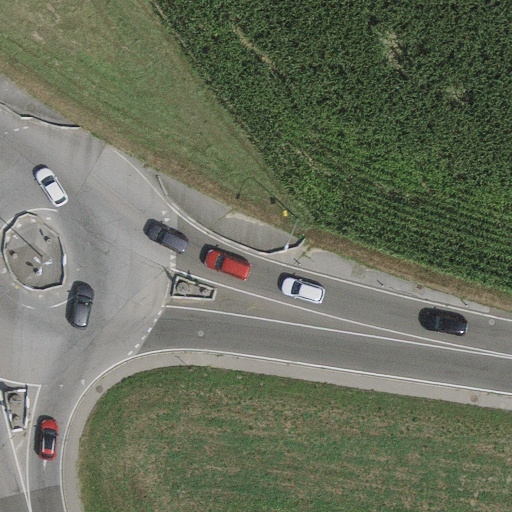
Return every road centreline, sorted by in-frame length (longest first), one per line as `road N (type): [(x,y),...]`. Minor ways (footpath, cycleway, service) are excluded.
road 1 (secondary): [(121,281),(511,355)]
road 2 (secondary): [(121,281),(122,247),(86,189),(54,175),(0,180)]
road 3 (secondary): [(29,511),(10,390),(17,353)]
road 4 (secondary): [(17,353),(72,345),(112,307),(121,281)]
